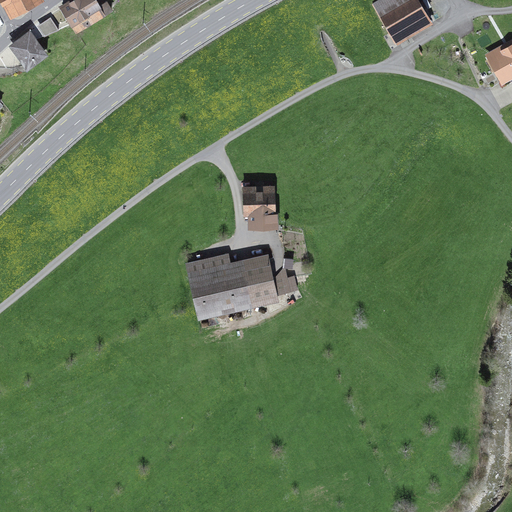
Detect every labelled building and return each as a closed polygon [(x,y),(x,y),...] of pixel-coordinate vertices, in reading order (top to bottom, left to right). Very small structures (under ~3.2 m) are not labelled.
[(4,0),(14,17),(44,0),(4,0)] [(96,0),(74,0),(61,9),(78,35),(107,17),(96,0)] [(422,0),(384,0),(376,5),(399,45),(436,24),(422,0)] [(31,32),(9,49),(26,70),(48,53),(31,32)] [(511,50),(494,60),(506,83),(511,79),(511,50)] [(279,186),(250,185),(249,230),(278,231),(279,186)] [(230,255),(185,265),(197,319),(278,301),(269,258),(232,266),(230,255)]
